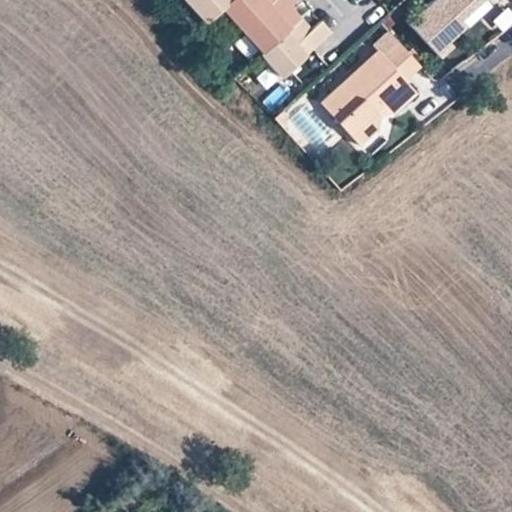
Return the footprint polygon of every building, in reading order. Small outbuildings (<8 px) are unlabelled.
[(292,0),(182,0),(204,23),(220,9),(260,53),(258,55),(280,78),(330,33),(320,22),(305,36),(301,32),(307,27),(292,11),(286,16),(283,12),(289,7),(295,2),(292,0)] [(432,0),(407,22),(436,55),(448,45),(445,41),(463,26),(460,23),(457,19),(477,0),(432,0)] [(483,0),(477,0),(457,19),(460,23),(485,1),(483,0)] [(292,11),(289,7),(283,12),(286,16),(292,11)] [(310,30),(307,27),(301,32),(305,36),(310,30)] [(320,102),(359,146),(376,131),(370,116),(404,85),(402,81),(419,66),(396,40),(379,54),(376,52),(320,102)]
